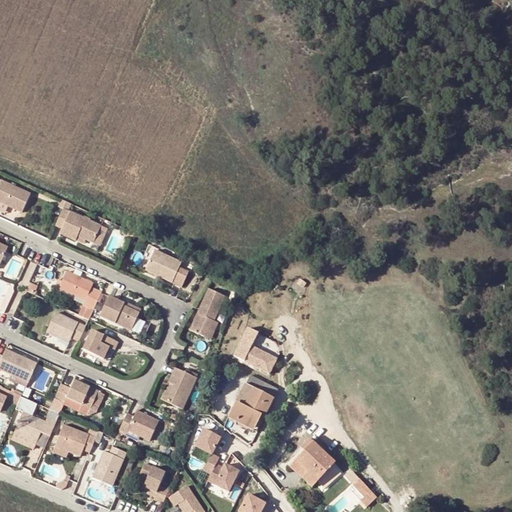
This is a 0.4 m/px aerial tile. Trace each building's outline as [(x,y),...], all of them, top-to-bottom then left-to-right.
[(0,203),(21,213),(29,195),(0,181),(0,203)] [(62,211),(69,214),(72,207),(66,204),(62,211)] [(60,235),(75,242),(78,238),(92,246),(101,229),(69,214),(62,211),(61,214),(58,218),(54,227),(61,231),(60,235)] [(92,246),(78,238),(75,242),(90,250),(92,246)] [(180,267),(153,254),(143,274),(179,291),(187,277),(177,272),(180,267)] [(85,304),(83,309),(94,314),(102,297),(91,292),(94,288),(68,276),(60,292),(85,304)] [(225,302),(210,294),(190,336),(204,342),(211,326),(213,327),(225,302)] [(132,336),(140,319),(125,312),(126,309),(110,301),(100,321),(132,336)] [(127,308),(126,309),(125,312),(140,319),(142,315),(127,308)] [(70,346),(72,342),(79,345),(86,331),(57,317),(48,336),(70,346)] [(213,327),(211,326),(204,342),(210,345),(217,329),(213,327)] [(258,334),(248,329),(234,358),(269,375),(277,360),(252,347),(258,334)] [(119,347),(93,335),(84,354),(104,363),(110,352),(112,353),(115,354),(119,347)] [(112,353),(110,352),(104,363),(107,364),(112,353)] [(0,375),(1,373),(15,379),(30,386),(38,368),(7,354),(4,360),(0,357),(0,375)] [(176,374),(169,389),(174,392),(166,408),(182,416),(197,384),(176,374)] [(263,383),(249,376),(245,385),(236,402),(241,405),(250,387),(259,392),(263,383)] [(27,391),(30,386),(15,379),(12,384),(27,391)] [(262,414),(266,415),(274,399),(278,390),(263,383),(259,392),(250,387),(241,405),(236,402),(228,419),(253,431),(261,415),(262,414)] [(57,402),(66,407),(68,403),(91,413),(99,396),(76,385),(71,393),(62,389),(57,402)] [(161,406),(166,408),(174,392),(169,389),(161,406)] [(0,413),(0,414),(6,402),(18,408),(22,398),(11,392),(7,400),(0,397),(0,413)] [(62,417),(66,407),(57,402),(52,412),(61,416),(62,417)] [(14,434),(26,439),(38,445),(43,436),(51,440),(57,424),(49,421),(47,425),(23,414),(14,434)] [(266,415),(262,414),(261,415),(253,431),(257,433),(266,415)] [(128,419),(121,436),(129,439),(131,435),(143,441),(151,445),(159,427),(138,417),(135,422),(128,419)] [(222,436),(206,427),(197,444),(213,453),(222,436)] [(80,460),(84,452),(90,455),(99,434),(93,431),(89,439),(64,428),(55,449),(69,456),(80,460)] [(24,442),(26,439),(14,434),(13,437),(24,442)] [(143,441),(131,435),(129,439),(141,445),(143,441)] [(335,464),(312,443),(308,439),(302,446),(300,448),(291,457),(296,461),(309,473),(303,480),(312,488),(317,483),(333,466),(335,464)] [(66,462),(69,456),(55,449),(52,455),(66,462)] [(110,457),(104,455),(92,482),(112,490),(127,457),(113,450),(110,457)] [(220,456),(213,453),(205,468),(212,472),(217,463),(220,456)] [(290,469),(303,480),(309,473),(296,461),(290,469)] [(154,503),(163,507),(171,488),(163,484),(168,472),(147,462),(142,474),(155,480),(149,492),(151,493),(157,496),(154,503)] [(224,466),(217,463),(212,472),(208,479),(228,490),(239,470),(226,463),(224,466)] [(341,474),(333,466),(317,483),(324,489),(341,474)] [(237,498),(244,483),(237,480),(230,495),(237,498)] [(375,501),(361,480),(354,485),(363,499),(368,506),(375,501)] [(179,508),(182,511),(205,511),(187,489),(169,502),(175,511),(179,508)] [(260,511),(266,503),(248,494),(239,511),(260,511)] [(363,499),(359,501),(363,509),(368,506),(363,499)]
